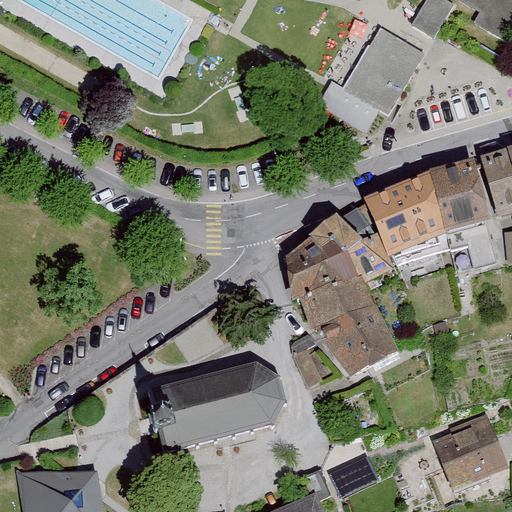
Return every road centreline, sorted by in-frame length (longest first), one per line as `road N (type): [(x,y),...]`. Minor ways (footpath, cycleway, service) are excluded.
road 1 (residential): [(0,438),(236,274),(256,215)]
road 2 (residential): [(256,215),(215,220),(156,208),(0,131)]
road 3 (residential): [(511,132),(256,215)]
